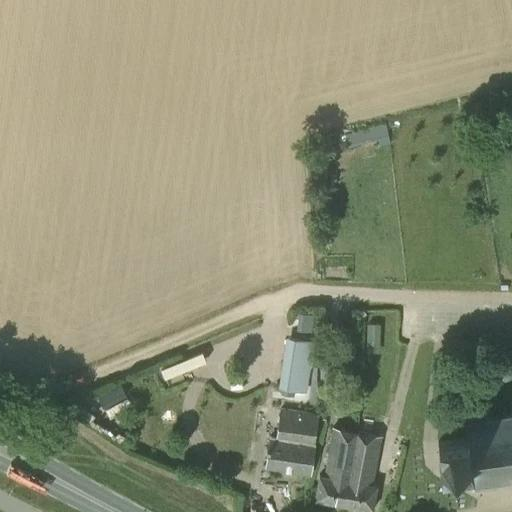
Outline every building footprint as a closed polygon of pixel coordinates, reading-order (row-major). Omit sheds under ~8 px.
[(313,315),(299,313),(296,330),(310,332),(313,315)] [(366,324),(366,338),(380,338),(380,324),(366,324)] [(305,390),(312,342),(289,338),(281,386),(305,390)] [(320,382),(332,382),(332,361),(319,361),(320,382)] [(498,381),(511,379),(511,364),(496,366),(498,381)] [(98,396),(103,407),(126,395),(121,384),(98,396)] [(313,444),(318,413),(281,407),(276,438),(270,437),(265,466),(309,472),(314,444),(313,444)] [(511,414),(465,420),(467,438),(438,442),(442,472),(471,468),(473,484),(511,479),(511,414)] [(341,504),(354,431),(332,427),(324,475),(319,474),(315,499),(341,504)] [(354,431),(341,504),(372,509),(377,484),(372,483),(380,436),(354,431)]
